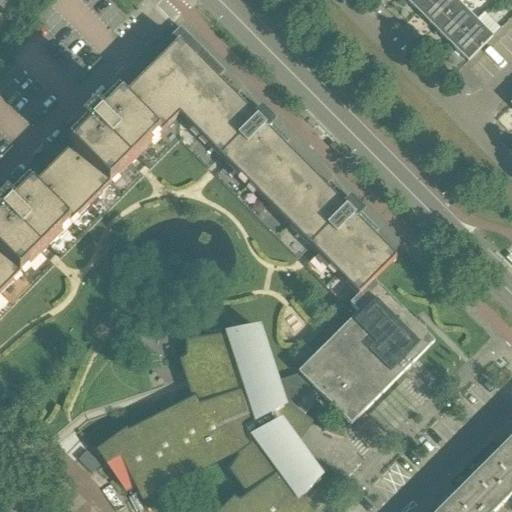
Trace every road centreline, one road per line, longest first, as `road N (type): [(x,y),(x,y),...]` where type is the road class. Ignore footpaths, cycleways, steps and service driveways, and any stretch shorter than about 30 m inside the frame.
road 1 (residential): [(511,295),(217,0)]
road 2 (residential): [(0,183),(178,0)]
road 3 (residential): [(465,121),(338,0)]
road 4 (residential): [(397,511),(511,396)]
